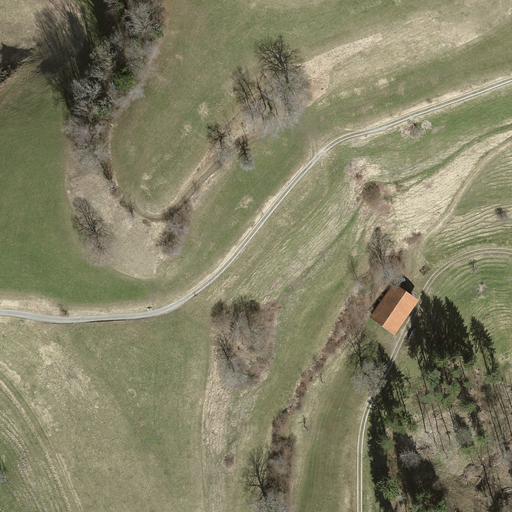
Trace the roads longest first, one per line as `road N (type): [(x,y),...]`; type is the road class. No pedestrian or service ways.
road 1 (track): [(0,313),(61,320),(172,307),(213,280),(313,163),(348,136),(511,80)]
road 2 (track): [(511,251),(456,259),(424,291),(367,400),(357,511)]
road 3 (track): [(0,374),(53,452),(77,511)]
